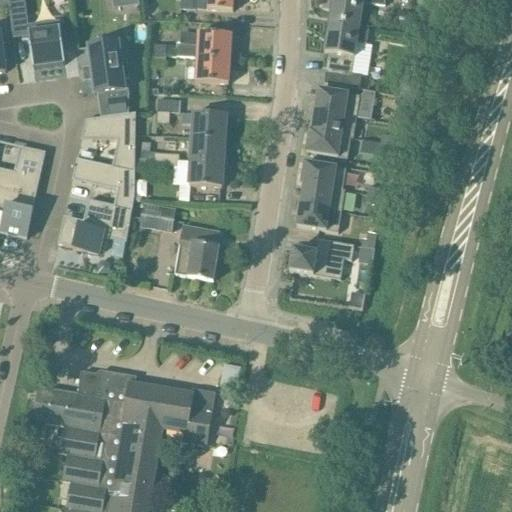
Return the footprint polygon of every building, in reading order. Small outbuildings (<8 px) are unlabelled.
[(28,27),(24,0),(7,0),(13,41),(29,38),(34,71),(66,67),(61,23),(28,27)] [(233,0),(208,0),(208,1),(192,0),(180,0),(180,11),(196,12),(196,11),(208,12),(208,13),(233,14),(233,0)] [(332,0),(329,24),(370,30),(359,28),(362,6),(385,10),(386,0),(398,0),(412,2),(412,0),(332,0)] [(329,56),(324,87),(359,93),(361,78),(352,77),(356,46),(367,48),(370,30),(359,29),(329,24),(324,55),(329,56)] [(198,61),(230,63),(231,38),(199,36),(199,49),(177,48),(177,59),(198,61)] [(96,48),(89,49),(95,97),(107,95),(110,119),(129,116),(129,97),(125,97),(123,81),(129,80),(127,62),(121,63),(118,45),(110,46),(110,40),(96,42),(96,48)] [(150,58),(166,59),(167,47),(150,47),(150,58)] [(150,58),(149,69),(160,70),(166,70),(166,59),(150,58)] [(228,87),(230,63),(198,61),(196,85),(228,87)] [(397,100),(401,101),(413,103),(414,103),(419,87),(399,84),(397,100)] [(357,121),(360,100),(319,93),(315,114),(357,121)] [(413,103),(401,101),(400,109),(412,111),(413,103)] [(181,104),(158,102),(156,127),(170,128),(171,116),(180,116),(181,104)] [(353,142),(357,121),(315,114),(312,134),(309,134),(353,142)] [(135,176),(136,116),(110,120),(86,123),(82,138),(93,138),(92,143),(118,144),(112,170),(77,162),(77,163),(135,176)] [(194,128),(193,141),(225,143),(226,119),(194,117),(194,118),(183,117),(182,128),(194,128)] [(353,142),(309,134),(306,156),(347,163),(351,142),(353,142)] [(394,140),(383,138),(381,146),(393,148),(394,140)] [(191,165),(223,167),(225,143),(193,141),(191,165)] [(393,148),(381,146),(380,154),(392,156),(393,148)] [(0,171),(0,190),(36,199),(46,156),(20,150),(15,175),(0,171)] [(154,156),(154,169),(166,170),(167,157),(154,156)] [(167,157),(166,170),(179,171),(179,157),(167,157)] [(88,203),(88,204),(132,214),(135,176),(77,163),(74,174),(82,176),(80,181),(93,184),(92,188),(117,193),(114,209),(88,203)] [(222,191),(223,167),(191,165),(190,189),(222,191)] [(343,193),(346,172),(304,166),(301,187),(345,194),(343,193)] [(342,215),(345,194),(301,187),(301,188),(303,188),(300,208),(342,215)] [(0,209),(6,211),(1,236),(26,242),(36,199),(0,190),(0,209)] [(379,199),(380,192),(369,190),(367,198),(379,199)] [(378,208),(379,199),(367,198),(366,206),(378,208)] [(138,203),(135,203),(133,213),(132,217),(139,218),(141,204),(138,203)] [(132,214),(88,204),(83,224),(68,220),(66,231),(62,230),(58,247),(74,251),(73,253),(98,258),(102,240),(126,246),(132,214)] [(177,212),(144,207),(140,231),(173,236),(177,212)] [(338,236),(342,215),(300,208),(297,230),(338,236)] [(219,235),(183,230),(175,278),(213,285),(219,251),(217,250),(219,235)] [(375,244),(363,242),(362,250),(374,252),(375,244)] [(352,264),(354,249),(317,243),(315,257),(293,253),(290,275),(341,283),(344,263),(352,264)] [(225,366),(221,388),(238,391),(242,369),(225,366)] [(148,511),(162,433),(186,437),(185,445),(207,449),(214,403),(194,400),(194,397),(129,386),(128,392),(108,389),(109,385),(100,383),(96,377),(81,375),(78,397),(38,390),(31,442),(46,444),(48,428),(66,431),(62,458),(70,459),(66,486),(70,487),(66,511),(148,511)] [(209,490),(206,502),(223,505),(225,493),(209,490)]
